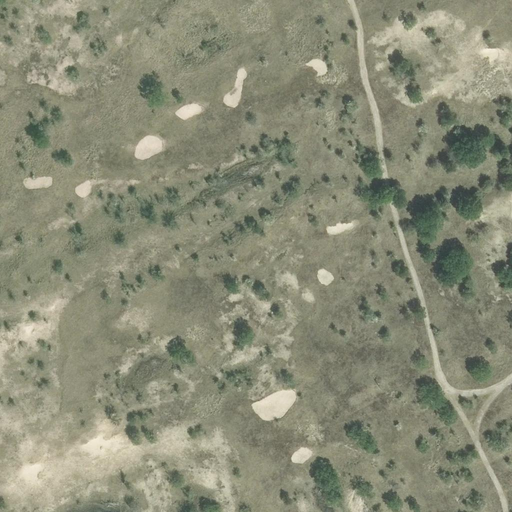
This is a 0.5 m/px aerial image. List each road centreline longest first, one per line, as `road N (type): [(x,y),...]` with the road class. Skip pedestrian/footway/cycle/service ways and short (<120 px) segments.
road 1 (track): [(448,388),(385,179),(350,0)]
road 2 (track): [(505,511),(448,388)]
